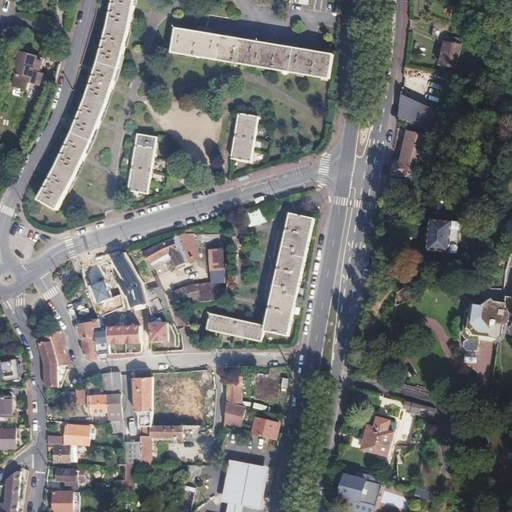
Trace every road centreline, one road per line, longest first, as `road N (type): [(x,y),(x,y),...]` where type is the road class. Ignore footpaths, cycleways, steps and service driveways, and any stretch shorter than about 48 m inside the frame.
road 1 (secondary): [(310,511),(390,68),(391,0)]
road 2 (secondary): [(345,173),(285,511)]
road 3 (residential): [(36,269),(55,253),(115,232),(325,170),(345,173)]
road 4 (residential): [(36,269),(75,364),(85,369),(274,359)]
road 5 (residential): [(77,40),(0,236)]
road 6 (secondary): [(355,0),(345,173)]
road 7 (residential): [(42,444),(34,364),(9,294)]
